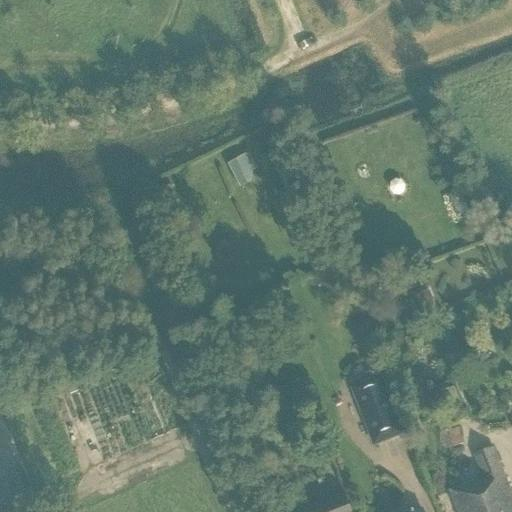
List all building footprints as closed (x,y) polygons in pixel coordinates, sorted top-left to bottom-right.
[(249,153),(227,164),(239,189),(256,180),(252,172),(257,169),(249,153)] [(428,293),(417,297),(424,315),(435,311),(428,293)] [(403,435),(381,379),(353,390),(375,446),(403,435)] [(455,389),(452,391),(449,383),(434,388),(450,429),(468,423),(455,389)] [(459,430),(450,432),(454,448),(463,445),(459,430)] [(0,511),(0,502),(23,493),(0,440),(0,511)] [(511,511),(511,497),(493,449),(475,456),(484,479),(450,492),(458,511),(511,511)] [(351,511),(344,495),(303,511),(351,511)]
